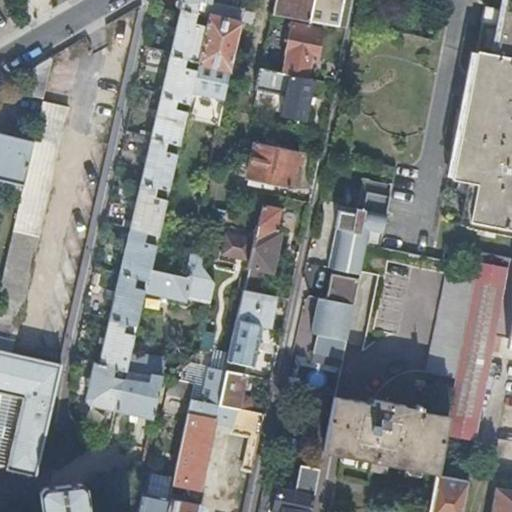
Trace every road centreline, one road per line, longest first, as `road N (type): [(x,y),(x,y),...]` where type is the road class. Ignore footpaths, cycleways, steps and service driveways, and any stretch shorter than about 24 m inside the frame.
road 1 (residential): [(144,0),(59,418),(88,454),(113,463)]
road 2 (residential): [(322,163),(250,511)]
